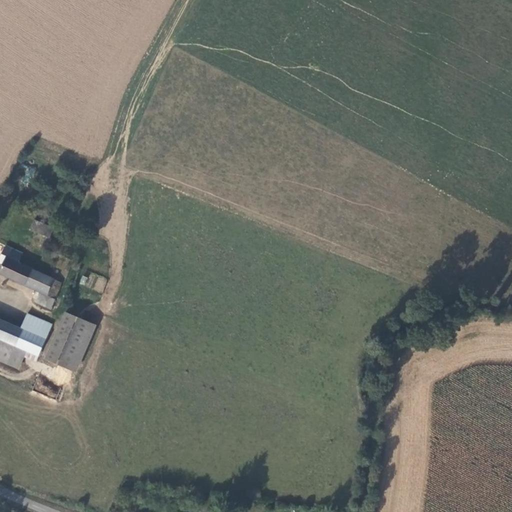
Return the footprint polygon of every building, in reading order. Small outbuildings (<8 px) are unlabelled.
[(35,233),(48,234),(49,224),(36,223),(35,233)] [(0,262),(0,274),(32,290),(51,299),(58,283),(3,257),(0,262)] [(47,311),(51,299),(32,290),(28,303),(47,311)] [(17,330),(42,339),(47,324),(23,315),(17,330)] [(62,315),(44,359),(69,368),(87,323),(62,315)] [(0,323),(0,342),(11,346),(17,330),(0,323)] [(42,339),(17,330),(11,346),(23,351),(35,356),(42,339)] [(23,351),(11,346),(0,342),(0,363),(16,370),(23,351)]
